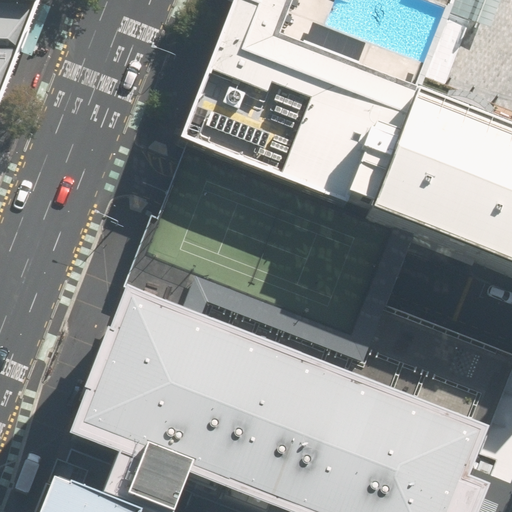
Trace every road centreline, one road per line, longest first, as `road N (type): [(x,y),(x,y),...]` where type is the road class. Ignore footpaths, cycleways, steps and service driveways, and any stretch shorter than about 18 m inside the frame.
road 1 (residential): [(74,156),(511,323)]
road 2 (primary): [(0,353),(74,156)]
road 3 (primary): [(74,156),(133,0)]
